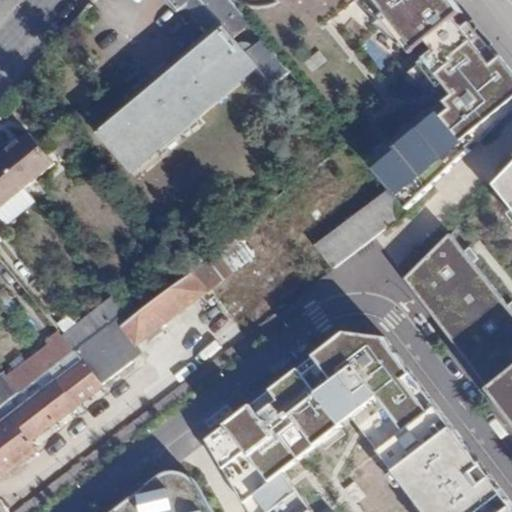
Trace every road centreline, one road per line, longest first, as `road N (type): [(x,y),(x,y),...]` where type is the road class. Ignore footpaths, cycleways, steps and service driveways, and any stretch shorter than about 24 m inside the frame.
road 1 (residential): [(356,300),(319,317),(73,511)]
road 2 (residential): [(356,300),(394,318),(511,470)]
